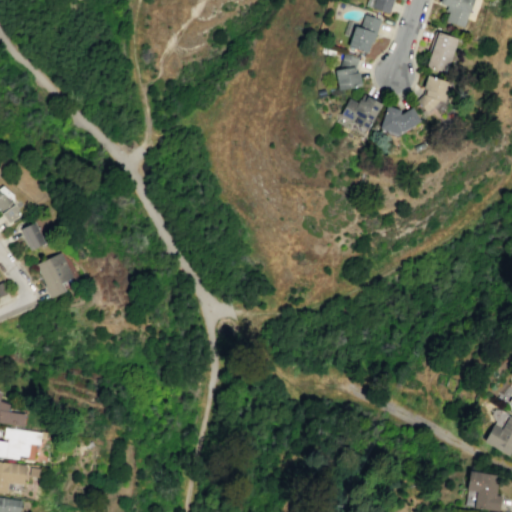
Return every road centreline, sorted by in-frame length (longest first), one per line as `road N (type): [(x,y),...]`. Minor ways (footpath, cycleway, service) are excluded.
road 1 (track): [(206,302),(258,314),(341,298),(448,238),(511,177)]
road 2 (track): [(511,468),(350,390)]
road 3 (track): [(124,168),(145,137),(131,44),(137,0)]
